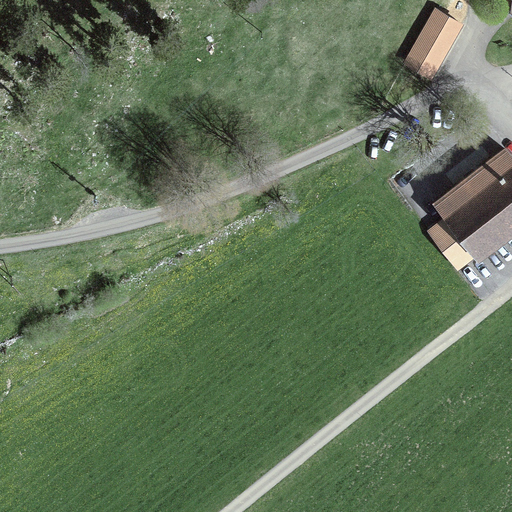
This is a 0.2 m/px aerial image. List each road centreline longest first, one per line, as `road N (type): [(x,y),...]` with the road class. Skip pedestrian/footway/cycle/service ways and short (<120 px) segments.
road 1 (unclassified): [(511,135),(466,94),(415,110),(175,223),(0,251)]
road 2 (unclassified): [(511,290),(234,511)]
